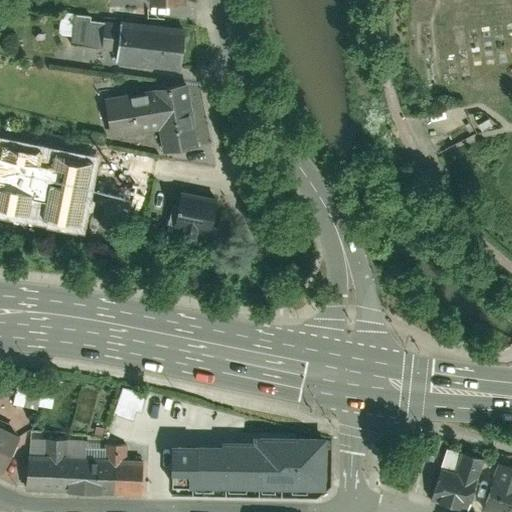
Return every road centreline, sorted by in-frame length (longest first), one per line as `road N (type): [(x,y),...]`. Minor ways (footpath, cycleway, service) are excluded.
road 1 (residential): [(219,0),(255,101),(354,262),(358,370)]
road 2 (tertiary): [(358,370),(79,314),(0,306)]
road 3 (unknown): [(284,149),(207,170),(0,141)]
road 4 (residential): [(12,505),(269,511)]
road 5 (tertiary): [(511,389),(358,370)]
road 6 (residential): [(348,511),(358,370)]
